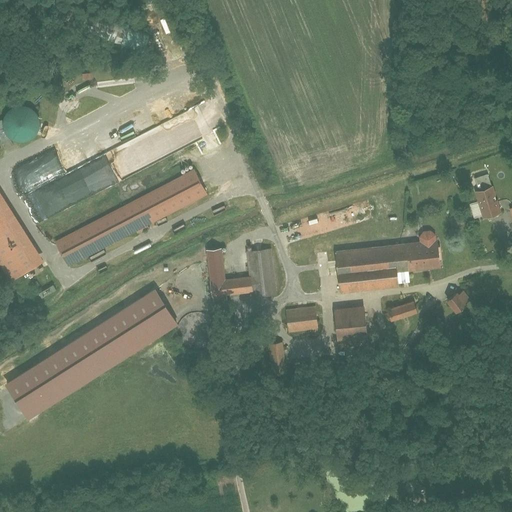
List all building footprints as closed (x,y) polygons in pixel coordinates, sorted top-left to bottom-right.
[(37,110),(32,107),(26,105),(19,105),(13,107),(9,111),(5,117),(4,123),(5,129),(7,135),(12,139),(18,142),(24,143),(30,142),(35,138),(39,134),(42,128),(42,122),(40,116),(37,110)] [(196,166),(59,239),(73,264),(210,192),(196,166)] [(0,181),(0,254),(15,279),(49,258),(0,181)] [(496,185),(479,191),(487,216),(504,211),(496,185)] [(424,241),(339,250),(343,290),(405,283),(403,270),(443,265),(440,239),(440,233),(434,229),(428,230),(423,235),(424,241)] [(277,293),(274,247),(251,249),(253,275),(254,292),(255,295),(277,293)] [(226,248),(211,249),(215,298),(230,297),(230,294),(229,277),(226,248)] [(229,277),(230,294),(254,292),(253,275),(229,277)] [(156,288),(9,382),(30,415),(177,322),(156,288)] [(464,288),(451,299),(460,311),(473,300),(464,288)] [(417,300),(392,308),(396,319),(421,311),(417,300)] [(369,304),(339,308),(343,334),(372,330),(369,304)] [(318,305),(289,309),(293,331),(321,326),(318,305)] [(286,373),(284,341),(270,341),(272,374),(286,373)]
